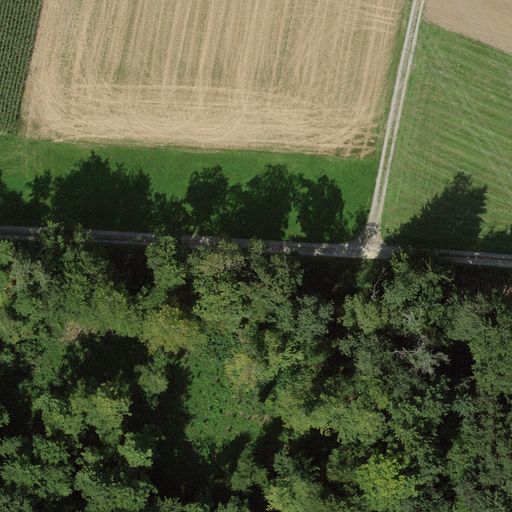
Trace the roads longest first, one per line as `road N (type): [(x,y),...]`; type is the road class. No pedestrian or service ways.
road 1 (track): [(0,235),(511,266)]
road 2 (track): [(421,0),(362,255)]
